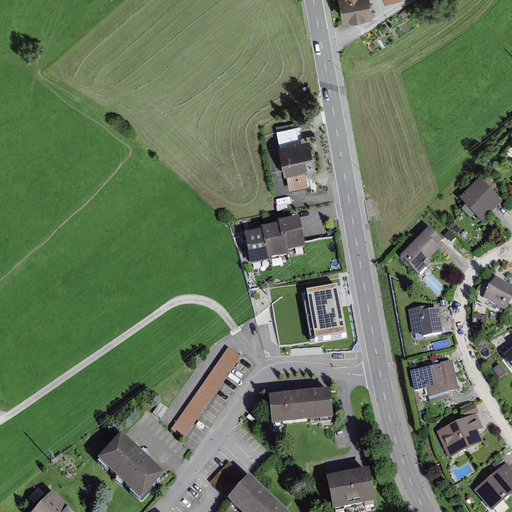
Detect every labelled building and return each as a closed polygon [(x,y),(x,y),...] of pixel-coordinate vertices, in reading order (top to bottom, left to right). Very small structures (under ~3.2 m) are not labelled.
[(339,0),(344,25),(374,19),(370,0),(339,0)] [(315,172),(310,142),(302,143),(300,127),(277,131),(285,178),(288,177),(290,191),(308,188),(305,173),(315,172)] [(478,218),(482,221),(504,200),(481,177),(460,198),(467,205),(463,209),(474,221),(478,218)] [(305,247),(298,215),(276,219),(277,223),(260,227),(261,230),(243,234),(249,263),(270,259),(269,256),(287,253),(286,250),(305,247)] [(448,236),(452,240),(457,236),(452,231),(448,236)] [(443,252),(426,235),(397,264),(417,283),(428,270),(427,269),(443,252)] [(444,244),(449,250),(454,246),(449,240),(444,244)] [(502,318),(511,300),(511,295),(492,283),(479,305),(502,318)] [(311,344),(348,337),(338,286),(302,292),(311,344)] [(422,338),(444,334),(440,310),(431,311),(430,307),(409,310),(414,336),(422,335),(422,338)] [(183,441),(241,358),(228,349),(171,432),(183,441)] [(511,377),(511,354),(501,362),(511,377)] [(436,365),(410,371),(414,390),(427,387),(430,402),(450,397),(449,393),(460,390),(453,358),(436,362),(436,365)] [(336,421),(333,388),(270,393),(273,422),(275,421),(275,425),(286,425),(286,420),(313,418),(314,422),(336,421)] [(154,414),(161,419),(168,409),(161,404),(154,414)] [(476,404),(462,409),(465,418),(479,413),(476,404)] [(477,414),(437,431),(449,458),(483,442),(478,430),(483,428),(477,414)] [(142,500),(165,475),(119,435),(97,460),(142,500)] [(504,500),(511,493),(511,468),(508,463),(475,490),(486,504),(481,508),(484,511),(505,511),(511,508),(504,500)] [(328,477),(334,510),(338,509),(338,511),(348,510),(347,507),(367,503),(367,506),(377,504),(370,469),(328,477)] [(293,511),(268,489),(266,491),(249,475),(232,494),(248,508),(244,511),(293,511)] [(71,511),(50,493),(32,511),(71,511)]
